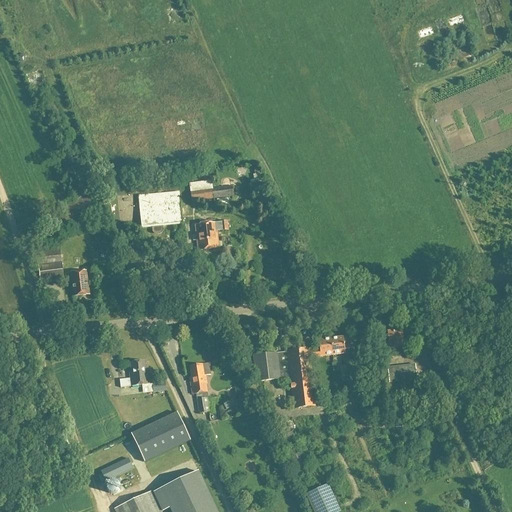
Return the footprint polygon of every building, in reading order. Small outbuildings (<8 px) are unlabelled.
[(76,200),(43,216),(50,231),(97,209),(79,165),(64,171),(76,200)] [(204,173),(190,174),(190,183),(205,182),(204,173)] [(232,187),(190,192),(192,202),(233,197),(232,187)] [(151,228),(152,233),(153,234),(154,235),(155,235),(156,235),(157,235),(158,235),(159,235),(160,235),(160,234),(161,234),(162,233),(162,232),(162,227),(182,225),(179,193),(138,197),(141,229),(151,228)] [(227,230),(226,222),(195,225),(198,251),(218,249),(216,231),(221,230),(221,231),(227,230)] [(60,250),(59,250),(34,254),(36,266),(38,266),(40,283),(63,280),(60,250)] [(89,295),(86,272),(70,274),(72,297),(89,295)] [(355,332),(356,342),(368,341),(367,331),(355,332)] [(389,343),(387,344),(387,350),(403,348),(401,331),(387,332),(389,343)] [(343,337),(330,339),(333,355),(355,353),(354,345),(344,346),(343,337)] [(277,354),(253,356),(256,382),(280,380),(280,379),(290,378),(293,409),(316,406),(310,358),(333,355),(330,339),(318,340),(319,349),(309,351),(309,350),(286,353),(277,354)] [(130,363),(131,370),(129,370),(131,387),(149,384),(148,374),(146,374),(144,361),(130,363)] [(210,412),(207,393),(206,385),(207,385),(206,376),(211,375),(209,364),(189,367),(191,378),(189,378),(192,395),(195,395),(198,414),(210,412)] [(414,367),(389,369),(390,382),(416,379),(415,373),(414,367)] [(152,384),(153,393),(166,392),(165,383),(152,384)] [(388,402),(389,410),(427,406),(427,401),(403,404),(402,399),(393,400),(393,401),(388,402)] [(89,420),(80,422),(82,436),(135,430),(132,405),(88,411),(89,420)] [(144,463),(190,441),(177,413),(131,435),(144,463)] [(291,432),(280,438),(294,470),(306,464),(291,432)] [(128,459),(100,472),(105,482),(133,469),(128,459)] [(153,494),(156,501),(155,502),(151,493),(115,510),(116,511),(160,511),(168,507),(171,511),(216,511),(198,473),(153,494)] [(114,481),(111,480),(107,482),(105,485),(104,489),(106,492),(109,495),(112,495),(115,494),(118,492),(119,489),(119,485),(117,483),(114,481)] [(306,495),(313,511),(339,511),(328,486),(306,495)]
